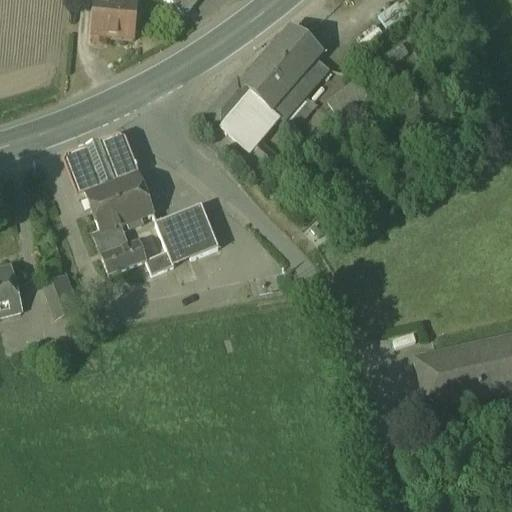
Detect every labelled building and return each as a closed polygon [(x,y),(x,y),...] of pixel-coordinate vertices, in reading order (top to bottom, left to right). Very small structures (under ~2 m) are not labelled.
[(136,0),(112,0),(112,3),(94,1),(90,41),(134,45),(138,5),(136,5),(136,0)] [(160,0),(184,19),(200,0),(160,0)] [(291,31),(242,88),(253,98),(252,99),(279,122),(284,126),(323,81),(311,70),(322,57),(291,31)] [(238,84),(206,121),(222,134),(252,99),(253,98),(242,88),(238,84)] [(252,99),(222,134),(249,157),(260,145),(279,122),(252,99)] [(66,160),(62,169),(76,203),(85,199),(84,196),(135,176),(136,175),(125,144),(117,141),(66,160)] [(278,161),(260,145),(249,158),(268,173),(278,161)] [(135,176),(84,196),(85,199),(100,237),(101,239),(120,231),(132,227),(134,232),(142,229),(140,224),(153,219),(138,180),(137,180),(136,176),(135,176)] [(201,211),(155,229),(167,258),(172,272),(218,254),(201,211)] [(120,231),(101,239),(100,237),(94,240),(102,261),(101,261),(109,280),(146,266),(138,247),(128,251),(120,231)] [(167,258),(146,266),(151,281),(172,272),(167,258)] [(8,272),(0,274),(0,320),(19,316),(8,272)] [(48,284),(54,321),(77,318),(71,280),(48,284)] [(511,340),(414,363),(426,415),(511,395),(511,340)]
